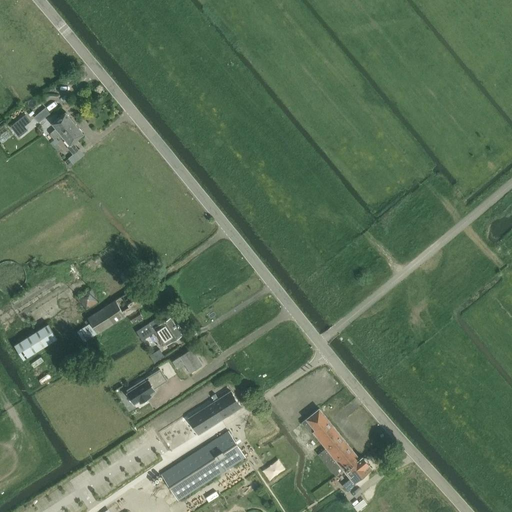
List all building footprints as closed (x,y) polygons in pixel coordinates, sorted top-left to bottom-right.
[(50,114),(46,108),(35,117),(39,123),(50,114)] [(61,134),(75,123),(66,112),(52,124),(56,128),(51,133),(51,135),(55,140),(61,134)] [(26,115),(20,120),(26,127),(32,122),(26,115)] [(75,123),(61,134),(70,145),(84,134),(75,123)] [(74,164),(85,155),(80,149),(69,158),(74,164)] [(28,278),(28,275),(28,272),(27,269),(26,266),(24,264),(22,262),(19,260),(16,259),(13,258),(9,258),(6,259),(3,261),(1,263),(0,263),(0,286),(2,288),(5,290),(8,291),(10,291),(14,291),(16,291),(19,290),(22,287),(25,285),(27,282),(28,278)] [(87,309),(101,300),(93,288),(79,297),(87,309)] [(88,318),(91,323),(78,332),(84,342),(98,333),(127,315),(133,323),(138,320),(139,322),(143,319),(142,317),(143,316),(138,308),(142,305),(132,290),(88,318)] [(142,340),(157,330),(160,335),(157,337),(159,340),(162,338),(166,345),(182,335),(171,318),(162,323),(158,317),(136,331),(142,340)] [(48,324),(21,340),(14,345),(23,359),(57,338),(48,324)] [(202,366),(192,349),(173,362),(172,361),(167,363),(173,372),(185,365),(190,373),(202,366)] [(159,352),(151,357),(154,362),(162,357),(159,352)] [(156,391),(155,388),(167,381),(160,370),(128,390),(129,392),(127,394),(134,405),(139,401),(141,404),(148,399),(150,398),(152,397),(150,394),(156,391)] [(209,391),(206,393),(182,408),(189,419),(199,435),(241,407),(231,391),(219,399),(216,394),(213,396),(209,391)] [(343,470),(345,472),(360,459),(320,409),(302,423),(311,434),(313,433),(326,449),(318,454),(336,476),(343,470)] [(246,458),(229,431),(162,474),(179,501),(246,458)] [(278,448),(271,453),(279,466),(287,462),(278,448)] [(363,457),(360,459),(345,472),(350,479),(343,485),(348,491),(355,485),(354,483),(372,469),(369,465),(369,464),(368,463),(369,461),(366,458),(364,458),(363,457)] [(280,475),(289,468),(285,464),(276,471),(280,475)] [(358,511),(367,504),(363,499),(354,507),(358,511)]
